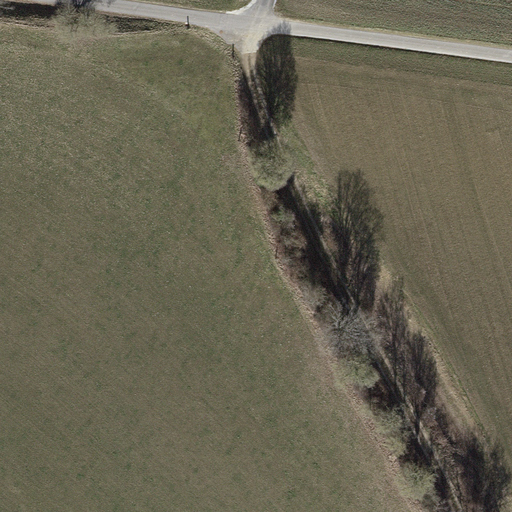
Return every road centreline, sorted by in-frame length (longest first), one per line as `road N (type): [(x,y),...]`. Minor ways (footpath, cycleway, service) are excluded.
road 1 (track): [(267,0),(260,90),(441,511)]
road 2 (track): [(511,59),(66,0)]
